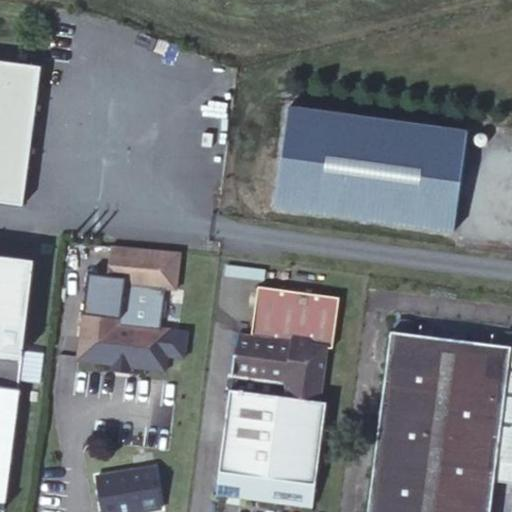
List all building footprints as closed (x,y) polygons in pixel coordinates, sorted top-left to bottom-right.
[(0,199),(23,202),(38,58),(0,54),(0,199)] [(467,131),(288,108),(275,207),(454,231),(467,131)] [(110,245),(107,275),(125,277),(129,248),(110,245)] [(125,277),(125,282),(175,289),(180,252),(129,246),(129,248),(125,277)] [(113,364),(130,366),(165,371),(170,329),(120,322),(125,282),(125,277),(107,275),(88,273),(77,359),(113,364)] [(325,403),(318,402),(325,348),(331,348),(338,297),(257,286),(251,336),(237,334),(231,376),(236,376),(234,390),(229,389),(215,494),(311,507),(325,403)] [(76,348),(79,307),(65,306),(62,348),(76,348)] [(496,460),(510,347),(391,332),(368,511),(489,511),(493,479),(496,460)] [(511,347),(510,347),(496,460),(511,461),(511,347)] [(0,509),(3,510),(22,359),(0,355),(0,509)] [(129,372),(130,366),(113,364),(112,369),(129,372)] [(511,461),(496,460),(493,479),(511,481),(511,461)] [(130,506),(131,511),(136,511),(161,507),(154,467),(96,476),(97,482),(101,505),(102,511),(130,506)] [(101,505),(97,482),(84,485),(88,508),(101,505)]
